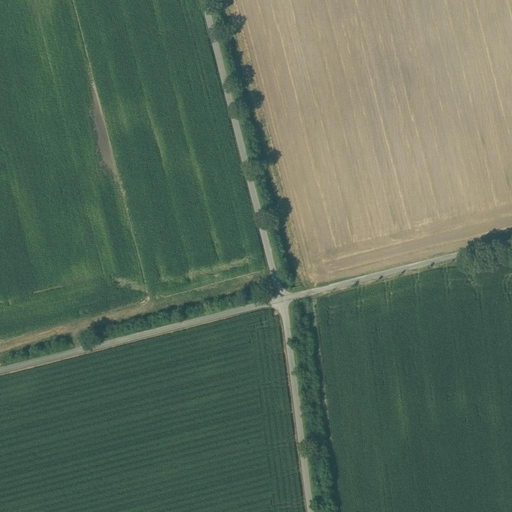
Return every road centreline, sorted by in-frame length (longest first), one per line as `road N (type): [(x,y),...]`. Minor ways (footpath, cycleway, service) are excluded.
road 1 (unclassified): [(205,0),(281,299)]
road 2 (unclassified): [(281,299),(0,366)]
road 3 (unclassified): [(511,239),(281,299)]
road 4 (unclassified): [(281,299),(311,511)]
